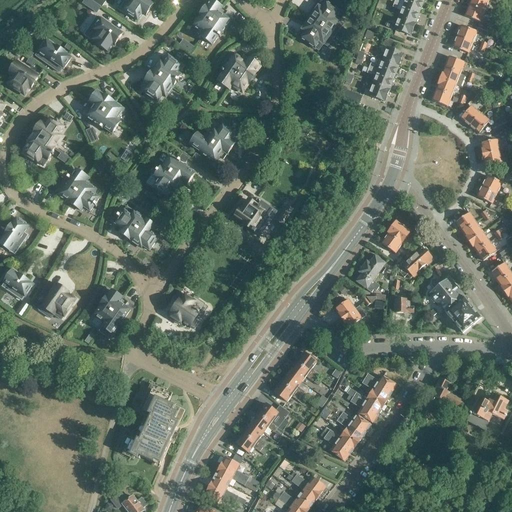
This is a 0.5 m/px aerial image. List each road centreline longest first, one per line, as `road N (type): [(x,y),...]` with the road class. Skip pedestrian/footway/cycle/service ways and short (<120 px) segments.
road 1 (residential): [(150,299),(99,239),(15,195),(3,163),(12,134),(36,107),(157,44),(192,0)]
road 2 (residential): [(150,299),(269,132),(278,96),(267,25)]
road 3 (residential): [(511,343),(414,197),(388,181)]
road 4 (residential): [(325,511),(442,347)]
road 5 (tertiary): [(295,312),(388,181)]
road 6 (residential): [(295,312),(350,350),(442,347)]
road 7 (residential): [(459,205),(474,176),(469,144),(451,124),(409,105)]
road 8 (tertiary): [(228,402),(171,511)]
